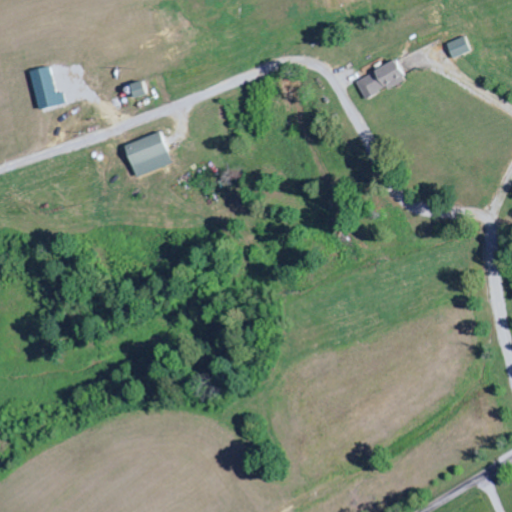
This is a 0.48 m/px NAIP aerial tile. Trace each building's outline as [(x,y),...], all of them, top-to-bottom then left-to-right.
[(455,58),(472,52),(467,38),(449,44),(455,58)] [(366,99),(408,82),(400,62),(358,80),(366,99)] [(68,103),(65,93),(59,94),(52,67),(32,72),(42,110),(68,103)] [(133,85),(137,99),(150,95),(146,81),(133,85)] [(129,145),(139,177),(176,166),(165,134),(129,145)]
